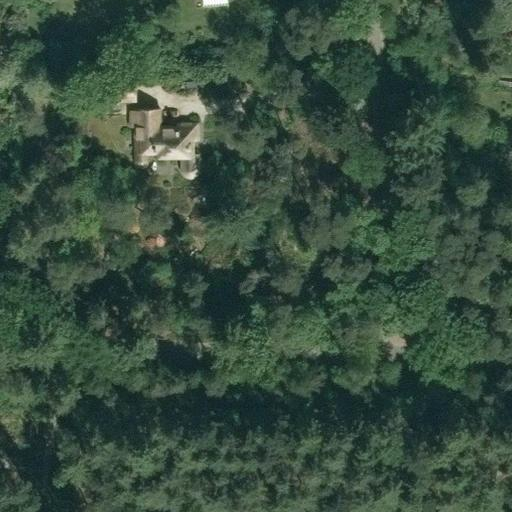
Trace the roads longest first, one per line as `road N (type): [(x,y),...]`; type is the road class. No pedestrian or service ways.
road 1 (residential): [(0,362),(408,367)]
road 2 (residential): [(408,367),(396,184),(369,0)]
road 3 (track): [(0,451),(38,451),(36,361)]
